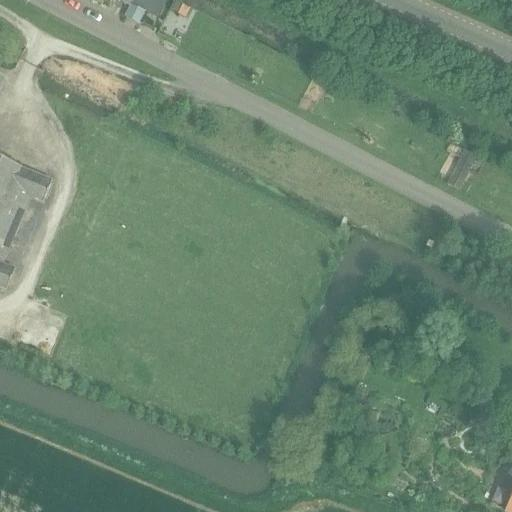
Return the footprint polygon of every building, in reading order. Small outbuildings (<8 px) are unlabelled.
[(116,0),(129,6),(130,7),(144,14),(148,16),(156,0),(116,0)] [(176,3),(172,12),(185,19),(189,10),(176,3)] [(130,7),(125,18),(126,18),(137,24),(138,25),(144,14),(130,7)] [(464,152),(447,185),(447,186),(458,192),(476,158),(464,152)] [(42,206),(51,182),(0,160),(0,291),(4,294),(12,271),(0,265),(0,263),(28,200),(42,206)] [(284,187),(298,193),(304,180),(290,173),(284,187)] [(397,476),(393,487),(404,491),(408,480),(397,476)] [(511,511),(511,492),(503,511),(511,511)]
